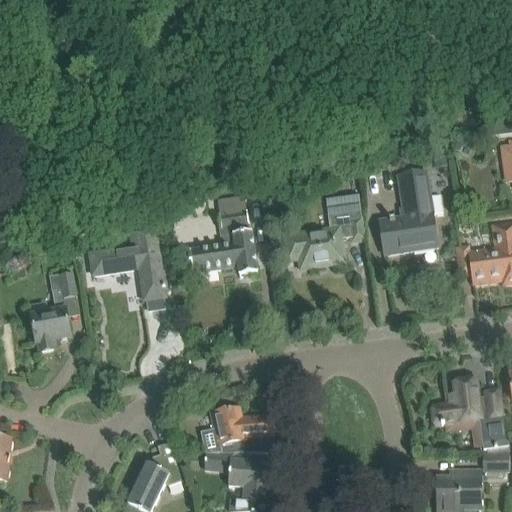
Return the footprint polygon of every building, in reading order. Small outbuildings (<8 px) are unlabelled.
[(511,114),(487,118),(490,141),(511,138),(511,114)] [(503,166),(511,175),(511,150),(501,152),(503,166)] [(446,158),(434,160),(434,164),(436,171),(448,168),(446,162),(446,158)] [(380,225),(385,258),(438,250),(433,217),(443,216),(440,199),(431,200),(427,174),(399,178),(406,221),(380,225)] [(327,203),(330,233),(296,238),(298,248),(287,250),(289,264),(300,263),(301,273),(345,266),(341,242),(352,240),(353,245),(365,244),(359,199),(327,203)] [(190,254),(193,277),(239,270),(240,280),(258,277),(252,236),(251,236),(248,215),(220,219),(224,249),(190,254)] [(494,251),(469,255),(468,247),(455,249),(460,277),(473,275),(474,286),(503,281),(504,289),(511,287),(511,225),(491,228),(494,251)] [(216,226),(198,226),(199,237),(217,236),(216,226)] [(164,286),(156,235),(131,239),(133,251),(90,258),(94,279),(140,272),(145,304),(166,301),(165,298),(168,298),(166,286),(164,286)] [(55,344),(72,341),(64,301),(76,299),(71,276),(49,280),(55,314),(31,319),(36,347),(38,347),(40,356),(56,353),(55,344)] [(457,408),(433,411),(435,429),(442,428),(446,428),(447,435),(463,433),(462,425),(480,423),(481,431),(474,432),(477,451),(484,450),(484,453),(510,450),(505,418),(503,418),(499,394),(485,396),(486,400),(478,401),(476,383),(454,386),(457,408)] [(217,433),(202,436),(207,456),(249,456),(271,456),(270,439),(273,439),(272,420),(241,422),(239,412),(213,418),(217,433)] [(10,442),(0,440),(0,485),(5,486),(10,442)] [(153,511),(165,487),(169,489),(183,484),(171,446),(158,450),(161,459),(154,461),(149,468),(148,467),(128,508),(129,509),(127,511),(153,511)] [(266,511),(271,468),(248,466),(249,456),(207,456),(206,473),(231,475),(229,490),(244,492),(243,503),(231,502),(230,511),(266,511)] [(486,459),(486,474),(510,474),(510,459),(486,459)] [(480,511),(480,474),(458,474),(458,482),(439,482),(438,511),(480,511)]
